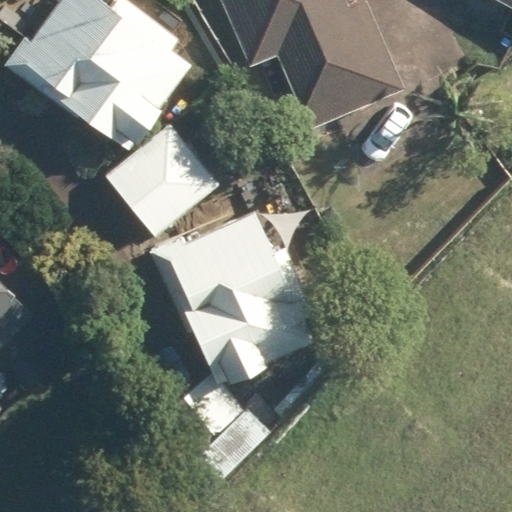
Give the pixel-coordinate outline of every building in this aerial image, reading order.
[(188,61),(171,46),(120,0),(105,0),(99,8),(89,0),(51,0),(0,56),(0,69),(104,161),(174,76),(188,61)] [(211,0),(241,64),(268,52),(305,132),(381,98),(403,88),(362,0),(348,0),(338,5),(336,0),(211,0)] [(96,179),(142,237),(208,185),(163,127),(96,179)] [(213,391),(311,348),(251,213),(153,256),(213,391)] [(0,421),(61,362),(0,300),(0,421)] [(366,387),(276,490),(301,511),(478,511),(492,496),(366,387)]
